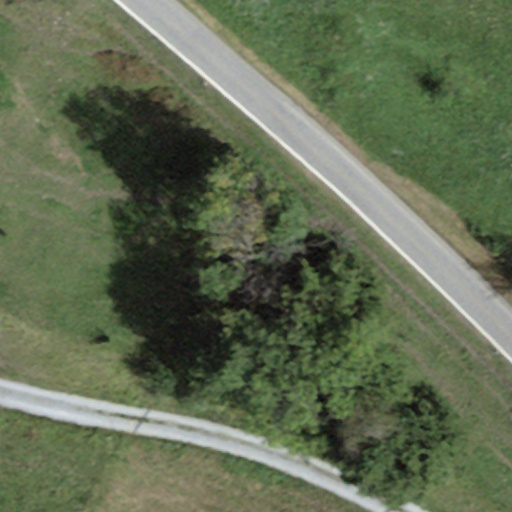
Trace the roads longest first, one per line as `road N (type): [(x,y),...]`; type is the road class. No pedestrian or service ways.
road 1 (tertiary): [(511,329),(154,0)]
road 2 (track): [(405,511),(217,433),(115,418),(0,387)]
